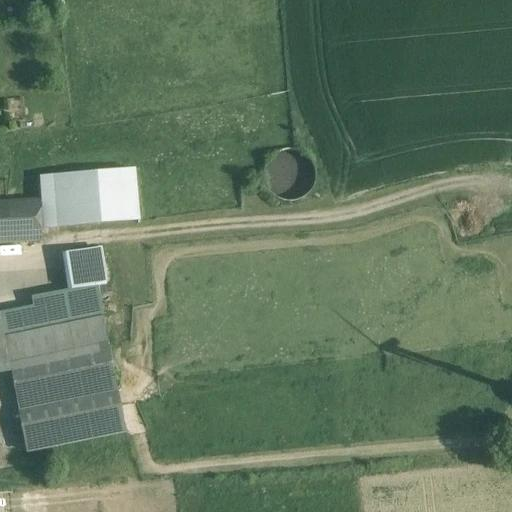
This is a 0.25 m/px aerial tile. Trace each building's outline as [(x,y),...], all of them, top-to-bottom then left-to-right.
[(300,153),(286,151),(274,155),(265,166),(262,180),(267,192),(278,201),(291,204),(304,199),(313,188),(315,175),(311,162),(300,153)] [(133,171),(39,178),(42,228),(137,222),(133,171)] [(38,200),(0,202),(0,244),(40,243),(38,200)] [(74,299),(31,307),(36,330),(100,316),(91,250),(67,254),(74,299)] [(31,307),(0,313),(0,326),(2,337),(36,330),(31,307)] [(101,318),(3,340),(8,369),(24,452),(123,432),(101,318)] [(0,326),(0,370),(8,369),(2,337),(0,326)]
